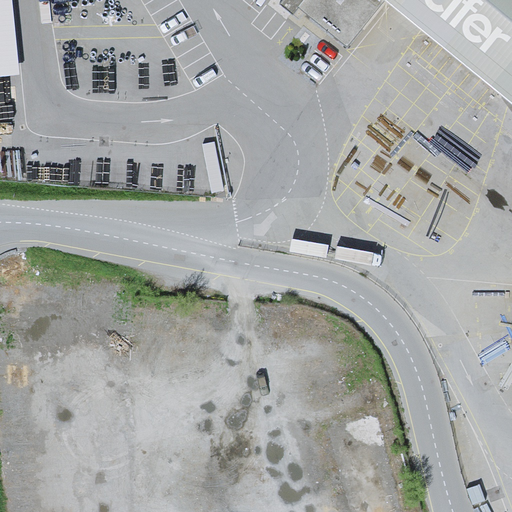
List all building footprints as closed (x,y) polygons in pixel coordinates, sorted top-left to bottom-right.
[(13,0),(0,0),(0,75),(20,74),(13,0)] [(379,0),(291,0),(346,44),(379,0)] [(511,100),(511,0),(388,0),(409,17),(511,100)] [(214,141),(201,143),(210,193),(223,191),(214,141)] [(279,375),(124,370),(121,472),(276,476),(279,375)]
